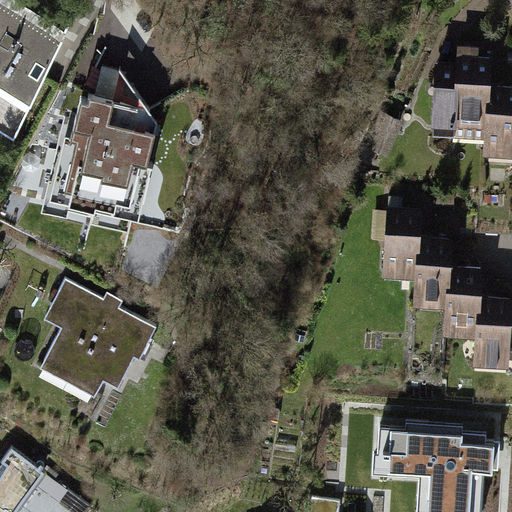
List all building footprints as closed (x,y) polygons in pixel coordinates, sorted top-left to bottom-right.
[(14,0),(0,0),(0,108),(21,123),(65,30),(14,0)] [(103,56),(132,66),(137,50),(108,41),(103,56)] [(490,59),(458,57),(455,125),(487,127),(488,90),(490,59)] [(511,91),(488,90),(487,127),(485,154),(511,155),(511,91)] [(90,99),(83,97),(73,135),(80,137),(68,186),(74,188),(71,202),(96,208),(97,202),(115,207),(118,198),(131,201),(141,161),(149,163),(157,130),(111,119),(116,100),(92,94),(90,99)] [(422,209),(390,208),(387,275),(419,277),(420,240),(422,209)] [(452,242),(420,240),(419,277),(417,304),(449,305),(451,270),(452,242)] [(485,272),(451,270),(449,305),(446,335),(480,337),(483,296),(485,272)] [(62,328),(41,367),(95,396),(106,377),(119,384),(136,352),(141,355),(157,326),(122,308),(126,299),(109,290),(105,297),(68,278),(46,319),(62,328)] [(511,297),(483,296),(480,337),(479,364),(511,366),(511,297)] [(486,428),(379,421),(377,446),(372,445),(371,469),(418,472),(415,511),(479,511),(483,461),(492,462),(494,435),(486,434),(486,428)] [(0,511),(12,511),(45,469),(13,446),(0,462),(0,511)] [(312,496),(310,511),(338,511),(340,499),(312,496)]
